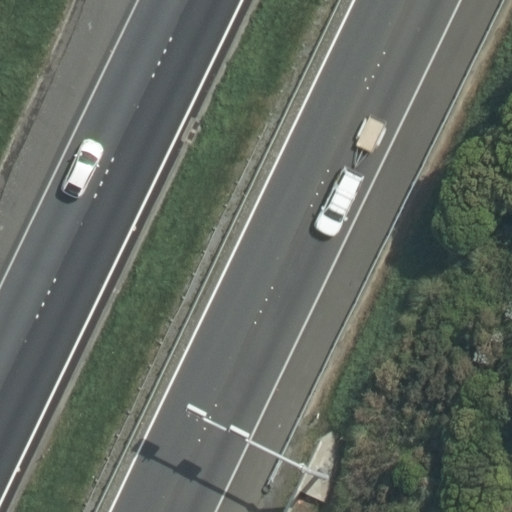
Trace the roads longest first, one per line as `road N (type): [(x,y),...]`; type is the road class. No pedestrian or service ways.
road 1 (motorway): [(404,0),(157,511)]
road 2 (motorway): [(0,398),(191,0)]
